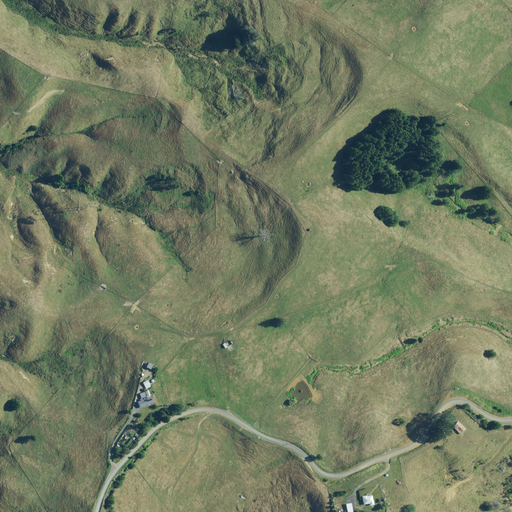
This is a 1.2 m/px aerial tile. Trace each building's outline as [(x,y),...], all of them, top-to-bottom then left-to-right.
[(221,344),(224,348),(231,344),(229,340),(221,344)] [(151,386),(147,379),(142,382),(145,389),(151,386)] [(151,403),(149,397),(137,402),(139,408),(151,403)] [(464,428),(457,421),(451,426),(458,433),(464,428)] [(371,495),(366,496),(366,495),(361,496),(361,498),(362,504),(368,503),(369,505),(372,504),(371,495)]
